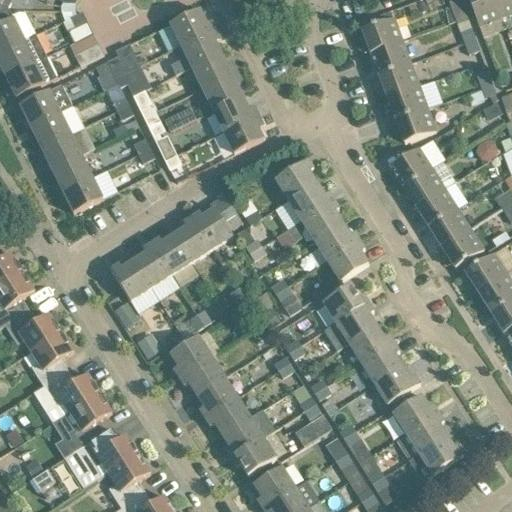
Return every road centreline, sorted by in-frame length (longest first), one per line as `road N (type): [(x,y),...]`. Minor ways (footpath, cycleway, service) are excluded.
road 1 (residential): [(511,421),(406,276),(402,248),(342,158),(336,115)]
road 2 (residential): [(216,511),(76,285)]
road 3 (residential): [(76,285),(91,253),(198,183),(290,138)]
road 4 (residential): [(290,138),(222,0)]
road 5 (residential): [(336,115),(309,23),(326,0)]
